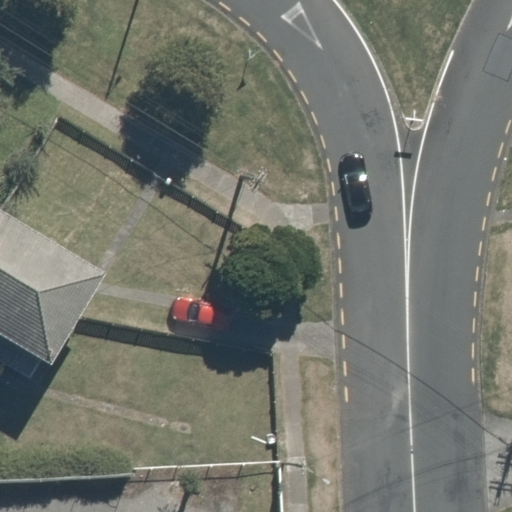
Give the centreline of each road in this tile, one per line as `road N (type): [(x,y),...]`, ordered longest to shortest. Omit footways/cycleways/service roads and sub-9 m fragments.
road 1 (tertiary): [(420,511),(406,217)]
road 2 (tertiary): [(406,217),(308,26),(277,0)]
road 3 (tertiary): [(511,9),(456,138),(406,217)]
